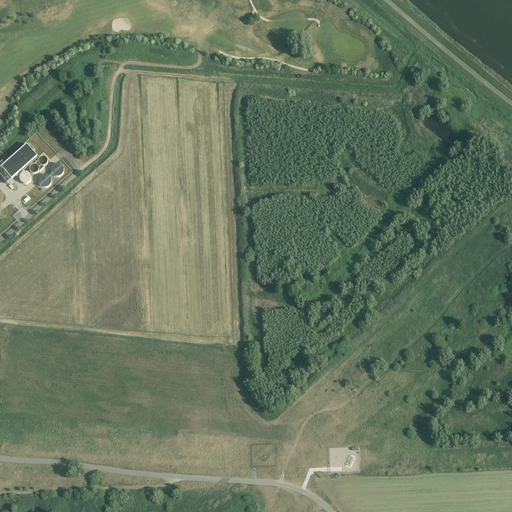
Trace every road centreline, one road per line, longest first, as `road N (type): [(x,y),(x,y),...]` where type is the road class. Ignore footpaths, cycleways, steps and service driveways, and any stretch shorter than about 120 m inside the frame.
road 1 (unclassified): [(332,511),(275,483),(0,458)]
road 2 (track): [(79,170),(107,143),(121,67),(187,67),(200,61),(199,48)]
road 3 (track): [(175,476),(161,487),(0,494)]
road 4 (unclassified): [(0,239),(79,170),(63,152),(58,156)]
